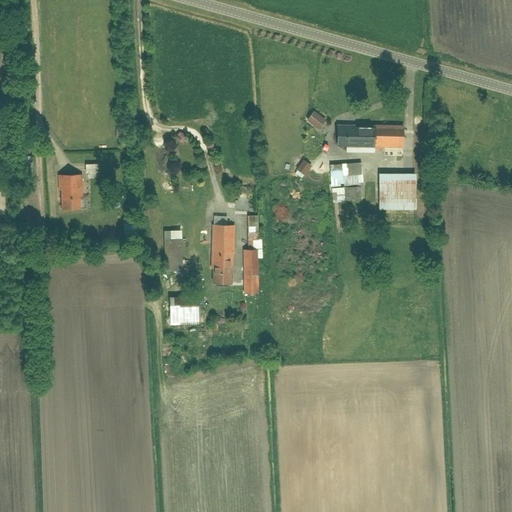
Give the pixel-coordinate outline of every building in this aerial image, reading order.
[(307,120),(318,130),(326,120),(315,110),(307,120)] [(336,125),(336,146),(403,147),(403,126),(336,125)] [(297,169),(304,175),(311,166),(304,160),(297,169)] [(329,165),(331,186),(363,183),(361,162),(329,165)] [(96,172),(95,163),(83,163),(83,172),(96,172)] [(416,169),(376,168),(375,211),(415,212),(416,169)] [(58,193),(61,193),(61,212),(87,212),(87,199),(83,199),(83,176),(58,176),(58,193)] [(122,242),(136,242),(136,217),(122,217),(122,242)] [(234,225),(212,224),(210,284),(232,284),(234,225)] [(164,272),(182,271),(181,238),(163,238),(164,272)] [(243,249),(243,293),(258,293),(258,249),(243,249)] [(169,298),(170,325),(200,324),(198,296),(169,298)]
